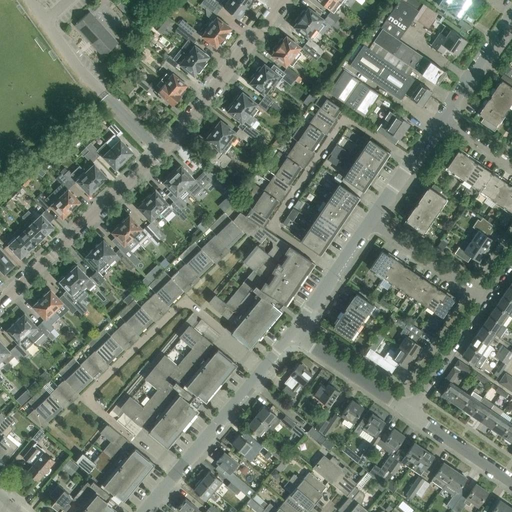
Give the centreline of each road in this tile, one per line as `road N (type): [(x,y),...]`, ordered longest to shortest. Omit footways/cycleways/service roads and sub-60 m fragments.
road 1 (residential): [(0,304),(161,154),(284,0)]
road 2 (residential): [(145,511),(295,333)]
road 3 (residential): [(413,411),(295,333)]
road 4 (residential): [(486,303),(370,223)]
road 5 (residential): [(295,333),(370,223)]
road 6 (residential): [(413,411),(486,303)]
road 7 (residential): [(370,223),(442,117)]
road 8 (residential): [(442,117),(511,15)]
road 9 (residential): [(511,479),(413,411)]
